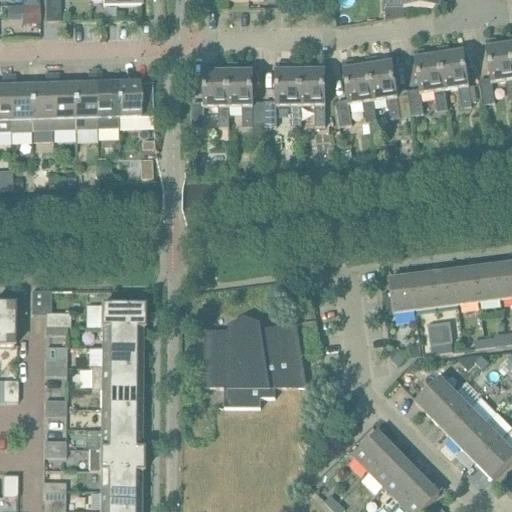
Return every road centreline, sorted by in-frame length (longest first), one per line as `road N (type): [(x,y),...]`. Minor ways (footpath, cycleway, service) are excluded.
road 1 (residential): [(484,511),(360,383),(345,270)]
road 2 (residential): [(196,42),(334,40),(463,21)]
road 3 (residential): [(0,58),(157,50)]
